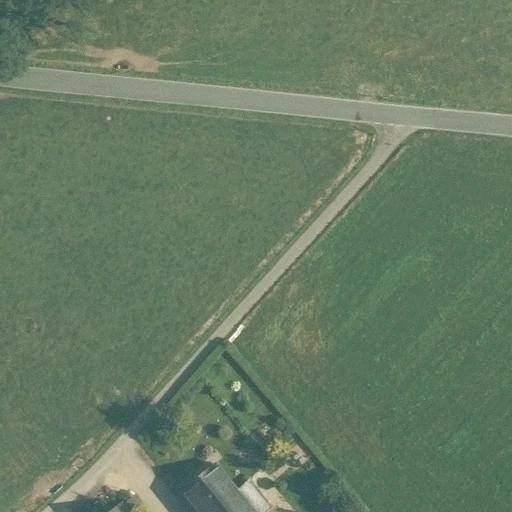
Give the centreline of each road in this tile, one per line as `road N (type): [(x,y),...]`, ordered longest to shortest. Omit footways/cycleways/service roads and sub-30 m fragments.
road 1 (track): [(56,511),(324,234),(411,118)]
road 2 (residential): [(0,79),(511,129)]
